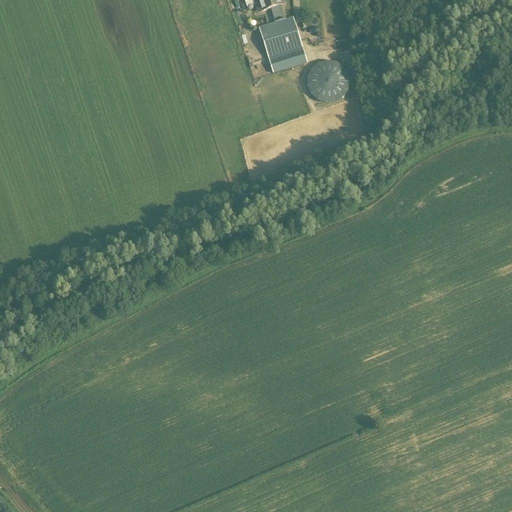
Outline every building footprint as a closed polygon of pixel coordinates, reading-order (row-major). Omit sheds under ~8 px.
[(261,13),(271,9),(267,0),(253,0),(254,2),(257,1),(261,13)] [(267,0),(271,9),(283,5),(280,0),(267,0)] [(293,18),(275,23),(285,55),(284,55),(286,63),(305,57),(293,18)] [(284,55),(285,55),(275,23),(259,29),(269,60),(271,59),(274,66),(286,63),(284,55)] [(308,100),(346,101),(347,65),(310,64),(308,100)]
